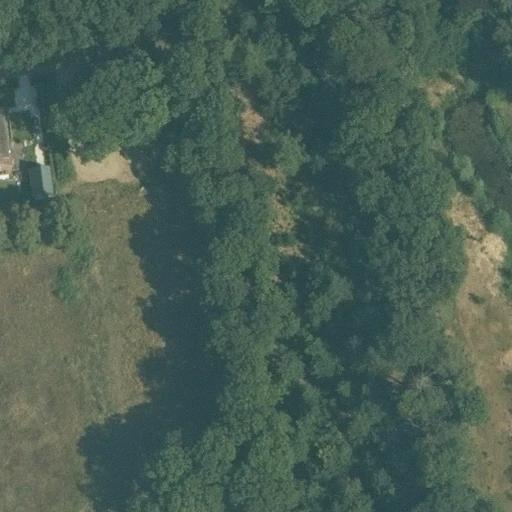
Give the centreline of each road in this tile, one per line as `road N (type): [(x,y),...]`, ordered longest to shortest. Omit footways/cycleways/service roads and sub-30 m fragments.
road 1 (unclassified): [(196,44),(276,511)]
road 2 (unknown): [(61,64),(125,352),(148,511)]
road 3 (residential): [(0,73),(196,44)]
